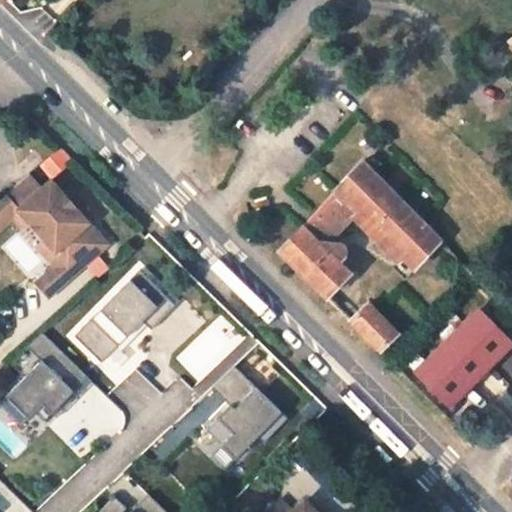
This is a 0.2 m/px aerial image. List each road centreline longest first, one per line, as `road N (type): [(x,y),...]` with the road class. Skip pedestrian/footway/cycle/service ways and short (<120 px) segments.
road 1 (secondary): [(283,316),(0,36)]
road 2 (secondary): [(497,511),(347,366),(283,316)]
road 3 (secondary): [(283,316),(335,384),(463,511)]
road 4 (residential): [(54,511),(162,409)]
